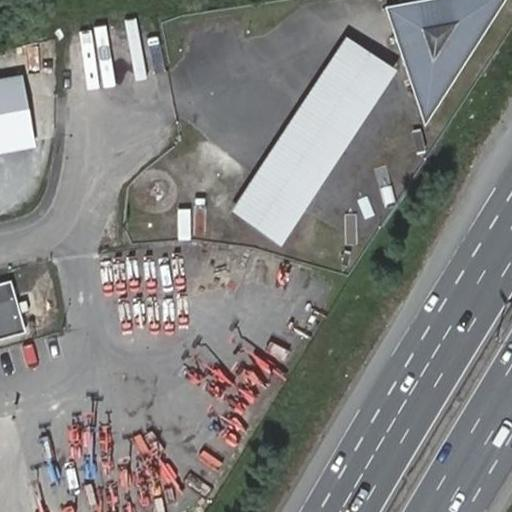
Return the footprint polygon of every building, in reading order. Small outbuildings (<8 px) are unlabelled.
[(503,0),(416,0),(384,6),(424,124),(503,0)] [(395,68),(345,36),(230,211),(280,244),(395,68)] [(0,56),(0,80),(20,76),(15,54),(0,56)] [(20,76),(0,80),(0,146),(35,140),(22,76),(20,76)] [(0,335),(23,330),(19,314),(30,311),(28,301),(15,302),(11,283),(0,285),(0,335)]
